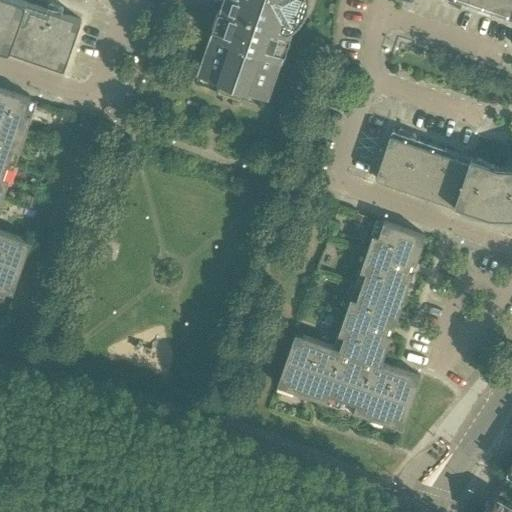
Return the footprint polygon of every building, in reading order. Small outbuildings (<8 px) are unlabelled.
[(0,0),(0,47),(24,56),(26,49),(38,54),(49,57),(47,64),(64,70),(81,20),(20,0),(0,0)] [(224,0),(201,65),(198,73),(223,82),(219,92),(224,93),(234,97),(239,99),(242,89),(266,97),(267,97),(289,32),(289,30),(292,28),(295,26),(298,23),(300,21),(302,18),(304,14),(306,11),(307,9),(308,6),(308,3),(309,1),(308,0),(224,0)] [(511,171),(496,171),(390,134),(378,170),(393,175),(390,183),(415,191),(417,183),(445,193),(442,201),(456,205),(456,204),(489,215),(511,215),(511,0),(476,0),(511,12),(511,171)] [(0,288),(12,293),(30,241),(0,230),(0,204),(9,179),(3,177),(7,165),(12,150),(18,152),(31,115),(25,113),(30,99),(0,88),(0,288)] [(60,123),(69,126),(72,116),(64,113),(60,123)] [(24,204),(42,210),(46,200),(32,196),(31,199),(26,198),(24,204)] [(354,223),(365,227),(368,217),(358,213),(354,223)] [(365,272),(361,286),(404,301),(414,271),(413,271),(415,264),(416,262),(416,263),(425,235),(383,221),(378,236),(372,234),(360,270),(365,272)] [(344,335),(339,348),(383,364),(391,339),(391,338),(393,330),(394,330),(404,301),(361,286),(356,299),(350,297),(338,333),(344,335)] [(383,364),(339,348),(295,332),(277,385),(295,391),(298,383),(310,387),(308,395),(319,399),(317,404),(320,407),(323,410),(326,411),(329,413),(333,415),(337,416),(340,417),(344,418),(348,419),(354,419),(358,418),(360,413),(371,417),(374,409),(386,414),(384,421),(402,428),(420,376),(383,364)] [(511,511),(511,506),(501,499),(503,495),(511,480),(511,463),(506,473),(507,473),(488,502),(491,505),(487,511),(511,511)]
